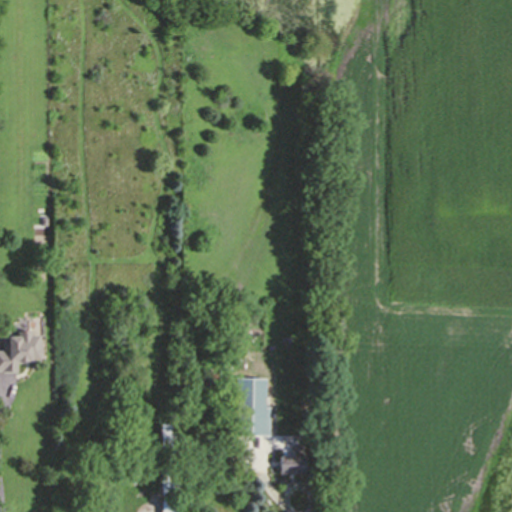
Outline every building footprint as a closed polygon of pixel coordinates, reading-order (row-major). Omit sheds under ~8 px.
[(298,211),(298,194),(308,194),(308,211),(298,211)] [(35,360),(16,360),(17,369),(0,369),(0,348),(3,348),(3,335),(16,335),(16,330),(24,330),(25,334),(34,334),(35,360)] [(231,377),(262,378),(262,407),(267,407),(266,436),(230,435),(231,377)] [(301,416),(301,408),(310,408),(310,416),(301,416)] [(157,453),(156,423),(175,423),(176,453),(157,453)] [(300,473),(275,473),(275,454),(280,454),(280,445),(300,445),(300,473)] [(157,494),(157,464),(176,464),(176,494),(157,494)] [(157,511),(157,499),(176,499),(176,511),(157,511)]
